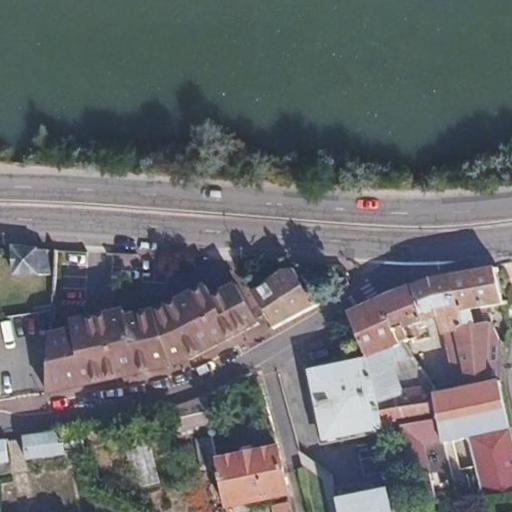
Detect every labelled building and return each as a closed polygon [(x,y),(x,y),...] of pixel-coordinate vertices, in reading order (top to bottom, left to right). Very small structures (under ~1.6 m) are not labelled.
[(40,275),(39,248),(7,249),(8,276),(40,275)] [(503,306),(499,292),(492,270),(472,274),(430,280),(439,317),(443,334),(455,331),(454,327),(475,322),(474,317),(491,314),(490,308),(501,306),(503,306)] [(324,305),(316,290),(305,295),(294,274),(283,277),(253,297),(272,333),(324,305)] [(439,317),(430,280),(412,288),(423,321),(439,317)] [(227,343),(256,328),(234,287),(212,300),(204,290),(156,316),(128,321),(127,314),(73,325),(74,333),(50,337),(47,396),(125,381),(164,372),(189,363),(227,343)] [(423,321),(412,288),(349,315),(365,360),(377,396),(384,428),(400,426),(439,419),(437,395),(437,389),(409,350),(405,344),(412,340),(405,328),(408,326),(412,325),(423,321)] [(511,430),(503,386),(504,343),(497,332),(493,323),(491,314),(474,317),(475,322),(454,327),(455,331),(443,334),(456,390),(437,395),(439,419),(400,426),(409,471),(410,476),(411,478),(413,478),(420,511),(431,511),(437,511),(423,446),(466,437),(481,496),(511,490),(511,430)] [(421,336),(412,325),(408,326),(416,338),(421,336)] [(416,338),(408,326),(405,328),(412,340),(413,340),(416,338)] [(409,350),(416,346),(413,340),(412,340),(405,344),(409,350)] [(384,428),(377,396),(365,360),(307,372),(322,442),(384,428)] [(213,429),(206,396),(175,408),(172,409),(178,437),(213,429)] [(63,455),(60,433),(23,438),(26,461),(63,455)] [(146,438),(122,443),(131,488),(155,482),(146,438)] [(10,461),(7,441),(0,441),(0,470),(9,469),(8,463),(10,461)] [(287,494),(278,448),(219,460),(228,506),(287,494)] [(339,511),(334,485),(306,490),(309,507),(314,509),(316,511),(417,511),(411,478),(410,476),(409,471),(385,475),(392,511),(339,511)] [(392,511),(385,475),(334,485),(339,511),(392,511)] [(293,511),(293,502),(275,503),(275,511),(293,511)]
